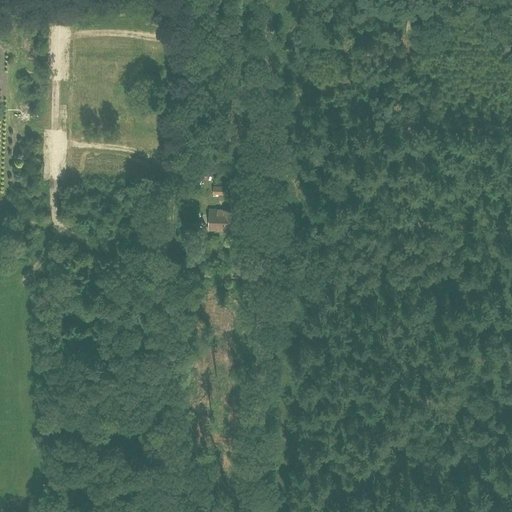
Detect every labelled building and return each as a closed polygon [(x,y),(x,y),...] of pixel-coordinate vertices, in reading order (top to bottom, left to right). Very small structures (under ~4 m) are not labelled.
[(79,46),(73,88),(132,97),(134,79),(111,75),(112,63),(84,59),(86,47),(79,46)] [(222,146),(222,154),(237,155),(237,147),(222,146)] [(201,174),(202,161),(176,160),(175,173),(201,174)] [(91,188),(91,178),(73,178),(73,188),(91,188)] [(213,187),(213,196),(226,196),(226,187),(213,187)] [(210,209),(209,230),(235,231),(235,210),(210,209)] [(222,251),(231,251),(230,233),(221,234),(222,251)]
